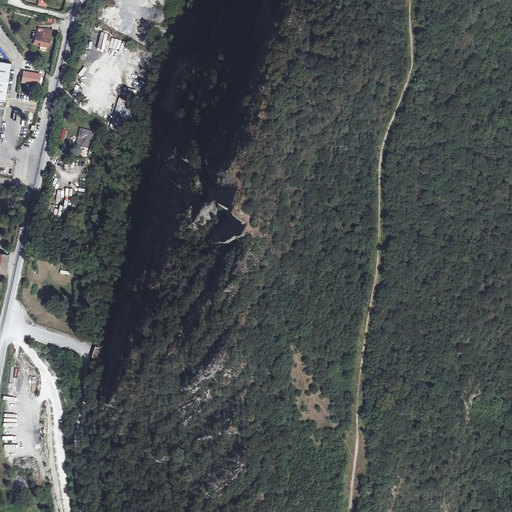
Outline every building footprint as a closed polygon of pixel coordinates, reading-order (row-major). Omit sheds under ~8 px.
[(37,34),(35,43),(38,44),(37,47),(45,49),(49,33),(41,31),(40,35),(37,34)] [(2,103),(9,66),(0,64),(0,113),(1,108),(2,108),(3,108),(3,107),(4,107),(4,106),(4,105),(4,104),(3,104),(3,103),(2,103)] [(21,71),(19,81),(34,85),(37,75),(21,71)] [(117,108),(124,109),(126,100),(119,98),(117,108)] [(60,130),(58,140),(65,141),(67,131),(60,130)] [(77,139),(75,147),(84,149),(87,134),(75,131),(73,139),(77,139)] [(61,239),(58,253),(89,260),(92,247),(61,239)]
